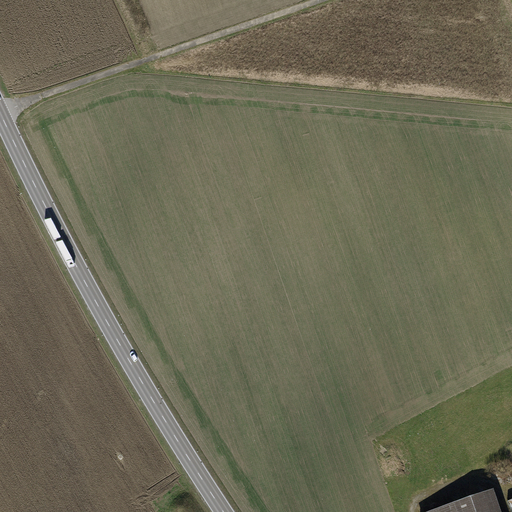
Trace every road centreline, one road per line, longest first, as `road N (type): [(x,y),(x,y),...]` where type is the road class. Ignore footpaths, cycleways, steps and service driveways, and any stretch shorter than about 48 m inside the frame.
road 1 (secondary): [(0,111),(106,319),(224,511)]
road 2 (track): [(318,0),(0,109)]
